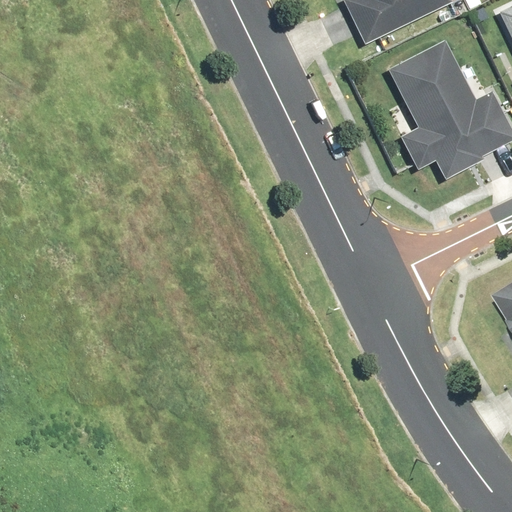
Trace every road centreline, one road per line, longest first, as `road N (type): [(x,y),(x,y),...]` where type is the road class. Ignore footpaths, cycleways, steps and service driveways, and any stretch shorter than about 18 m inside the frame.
road 1 (residential): [(370,287),(232,0)]
road 2 (residential): [(510,511),(446,431),(370,287)]
road 3 (residential): [(511,218),(370,287)]
